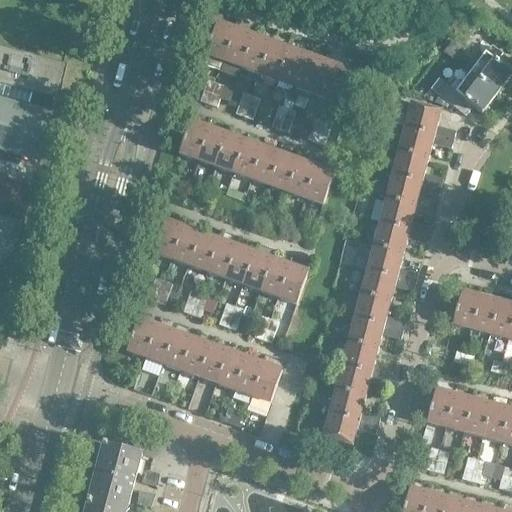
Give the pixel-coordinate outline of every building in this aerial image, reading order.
[(223,64),(235,32),(216,26),(205,57),(223,64)] [(241,70),(252,39),(235,32),(223,64),(241,70)] [(259,77),(270,45),(252,39),(241,70),(259,77)] [(276,83),(288,51),(270,45),(259,77),(276,83)] [(511,77),(496,65),(502,57),(491,48),(470,76),(497,96),(511,77)] [(0,259),(4,246),(0,244),(0,151),(27,159),(39,113),(28,111),(32,96),(52,102),(62,66),(0,50),(0,259)] [(294,90),(306,58),(288,51),(276,83),(294,90)] [(312,96),(323,64),(306,58),(294,90),(312,96)] [(330,103),(341,71),(323,64),(312,96),(330,103)] [(348,109),(360,77),(341,71),(330,103),(348,109)] [(482,116),(497,96),(470,76),(455,95),(451,91),(444,101),(465,118),(472,109),(482,116)] [(212,96),(215,85),(207,82),(203,93),(212,96)] [(220,99),(224,88),(215,85),(212,96),(220,99)] [(208,107),(212,96),(203,93),(199,104),(208,107)] [(247,109),(251,98),(243,95),(239,106),(247,109)] [(217,110),(220,101),(220,99),(212,96),(208,107),(217,110)] [(256,112),(260,101),(251,98),(247,109),(256,112)] [(434,138),(440,113),(410,105),(404,130),(434,138)] [(243,119),(247,109),(239,106),(235,116),(243,119)] [(283,122),(287,111),(278,108),(274,119),(283,122)] [(252,123),(255,114),(256,112),(247,109),(243,119),(252,123)] [(292,125),(295,114),(287,111),(283,122),(292,125)] [(279,132),(283,122),(274,119),(271,129),(279,132)] [(319,135),(323,124),(314,121),(310,131),(319,135)] [(288,135),(291,126),(292,125),(283,122),(279,132),(288,135)] [(327,138),(331,127),(323,124),(319,135),(327,138)] [(197,163),(209,131),(190,125),(178,156),(197,163)] [(428,161),(434,138),(404,130),(397,153),(428,161)] [(215,170),(226,138),(209,131),(197,163),(215,170)] [(315,145),(319,135),(310,131),(306,142),(315,145)] [(453,143),(455,134),(442,131),(440,139),(453,143)] [(324,148),(327,139),(327,138),(319,135),(315,145),(324,148)] [(233,176),(244,144),(226,138),(215,170),(233,176)] [(451,151),(453,143),(440,139),(438,147),(451,151)] [(250,182),(262,151),(244,144),(233,176),(250,182)] [(268,189),(280,157),(262,151),(250,182),(268,189)] [(422,185),(428,161),(397,153),(391,177),(422,185)] [(286,195),(297,163),(280,157),(268,189),(286,195)] [(304,202),(315,170),(297,163),(286,195),(304,202)] [(322,208),(334,176),(315,170),(304,202),(322,208)] [(415,209),(422,185),(391,177),(385,201),(415,209)] [(441,190),(443,181),(430,178),(428,186),(441,190)] [(438,198),(441,190),(428,186),(425,195),(438,198)] [(409,232),(415,209),(385,201),(379,224),(409,232)] [(13,240),(18,219),(0,214),(0,230),(3,231),(1,238),(13,240)] [(171,262),(182,230),(164,223),(152,255),(171,262)] [(403,257),(409,232),(379,224),(372,249),(403,257)] [(428,238),(430,229),(417,226),(415,234),(428,238)] [(189,268),(200,236),(182,230),(171,262),(189,268)] [(426,246),(428,238),(415,234),(413,242),(426,246)] [(206,275),(218,243),(200,236),(189,268),(206,275)] [(224,281),(236,249),(218,243),(206,275),(224,281)] [(242,288),(253,256),(236,249),(224,281),(242,288)] [(396,280),(403,257),(372,249),(366,272),(396,280)] [(260,294),(271,262),(253,256),(242,288),(260,294)] [(277,300),(289,269),(271,262),(260,294),(277,300)] [(296,307),(307,275),(289,269),(277,300),(296,307)] [(390,304),(396,280),(366,272),(360,296),(390,304)] [(415,285),(418,277),(405,273),(402,282),(415,285)] [(160,294),(163,283),(155,280),(151,291),(160,294)] [(413,294),(415,285),(402,282),(400,290),(413,294)] [(168,297),(172,286),(163,283),(160,294),(168,297)] [(156,305),(160,294),(151,291),(147,301),(156,305)] [(195,307),(199,296),(190,293),(187,304),(195,307)] [(164,308),(168,298),(168,297),(160,294),(156,305),(164,308)] [(471,332),(479,299),(461,294),(452,327),(471,332)] [(204,310),(207,299),(199,296),(195,307),(204,310)] [(384,328),(390,304),(360,296),(353,320),(384,328)] [(489,337),(498,304),(479,299),(471,332),(489,337)] [(191,317),(195,307),(187,304),(183,314),(191,317)] [(508,342),(511,324),(511,307),(498,304),(489,337),(508,342)] [(231,319),(235,309),(226,306),(222,316),(231,319)] [(200,320),(203,311),(204,310),(195,307),(191,317),(200,320)] [(239,322),(243,312),(235,309),(231,319),(239,322)] [(227,330),(231,319),(222,316),(218,327),(227,330)] [(266,332),(270,321),(261,318),(258,329),(266,332)] [(235,333),(239,324),(239,322),(231,319),(227,330),(235,333)] [(377,352),(384,328),(353,320),(347,344),(377,352)] [(275,335),(279,324),(270,321),(266,332),(275,335)] [(403,333),(405,325),(392,321),(390,329),(403,333)] [(145,361),(156,329),(138,322),(126,354),(145,361)] [(163,367),(174,335),(156,329),(145,361),(163,367)] [(262,343),(266,332),(258,329),(254,340),(262,343)] [(400,341),(403,333),(390,329),(387,338),(400,341)] [(271,346),(274,336),(275,335),(266,332),(262,343),(271,346)] [(180,374),(192,342),(174,335),(163,367),(180,374)] [(198,380),(210,348),(192,342),(180,374),(198,380)] [(371,376),(377,352),(347,344),(341,368),(371,376)] [(216,386),(227,355),(210,348),(198,380),(216,386)] [(462,366),(465,355),(456,353),(453,364),(462,366)] [(234,393),(245,361),(227,355),(216,386),(234,393)] [(471,368),(473,357),(465,355),(462,366),(471,368)] [(251,399),(263,367),(245,361),(234,393),(251,399)] [(498,376),(501,365),(492,362),(490,373),(498,376)] [(507,378),(510,367),(501,365),(498,376),(507,378)] [(270,406),(281,374),(263,367),(251,399),(270,406)] [(365,399),(371,376),(341,368),(335,391),(365,399)] [(390,382),(392,373),(379,370),(377,378),(390,382)] [(388,390),(390,382),(377,378),(375,386),(388,390)] [(359,423),(365,399),(335,391),(328,415),(359,423)] [(445,430),(453,398),(435,393),(430,409),(429,414),(426,425),(445,430)] [(463,435),(472,402),(453,398),(445,430),(463,435)] [(482,440),(490,407),(472,402),(463,435),(482,440)] [(500,445),(509,412),(490,407),(482,440),(500,445)] [(511,447),(511,413),(509,412),(500,445),(511,447)] [(352,448),(358,423),(359,423),(328,415),(322,440),(352,448)] [(378,428),(380,420),(367,417),(365,425),(378,428)] [(375,437),(378,428),(365,425),(362,433),(375,437)] [(133,488),(141,457),(115,451),(116,449),(108,447),(108,448),(103,447),(98,464),(96,464),(95,470),(97,470),(95,477),(133,488)] [(436,463),(439,452),(431,450),(428,461),(436,463)] [(445,465),(448,454),(439,452),(436,463),(445,465)] [(473,473),(476,462),(467,459),(464,470),(473,473)] [(434,474),(436,463),(428,461),(425,472),(434,474)] [(482,475),(485,464),(476,462),(473,473),(482,475)] [(442,476),(445,467),(445,465),(436,463),(434,474),(442,476)] [(510,482),(511,473),(511,471),(504,469),(501,480),(510,482)] [(470,484),(473,473),(464,470),(461,481),(470,484)] [(157,489),(159,476),(145,472),(142,484),(157,489)] [(479,486),(481,477),(482,475),(473,473),(470,484),(479,486)] [(109,511),(126,511),(132,491),(133,488),(95,477),(93,484),(91,483),(90,489),(92,490),(87,506),(109,511)] [(507,493),(510,482),(501,480),(498,491),(507,493)] [(423,511),(427,496),(409,491),(404,507),(402,511),(423,511)] [(150,510),(154,498),(139,493),(137,506),(150,510)] [(442,511),(446,501),(427,496),(423,511),(442,511)] [(462,511),(464,506),(446,501),(442,511),(462,511)]
